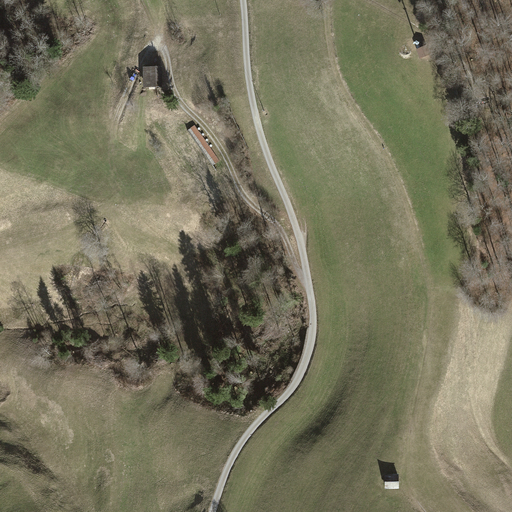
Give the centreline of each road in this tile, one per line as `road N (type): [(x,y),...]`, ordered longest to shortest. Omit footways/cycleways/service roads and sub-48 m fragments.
road 1 (unclassified): [(212,511),(241,442),(295,383),(313,323),(300,243),(255,114),(242,0)]
road 2 (track): [(325,0),(337,77),(395,173),(425,267),(427,324),(405,451),(407,486),(423,511)]
road 3 (track): [(114,119),(134,63),(162,43),(180,101),(221,149),(243,194),(283,233),(310,292)]
road 4 (track): [(428,288),(465,296),(477,417),(502,458)]
